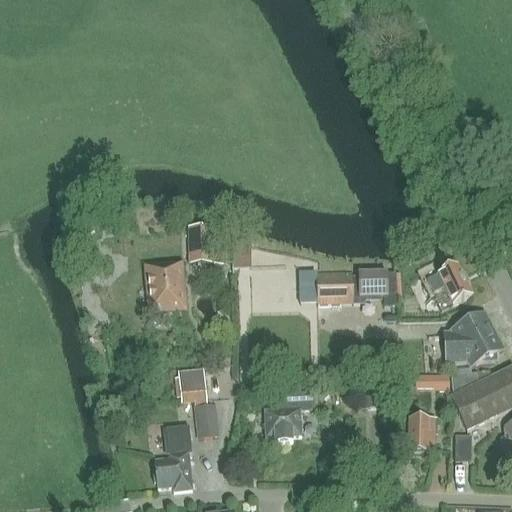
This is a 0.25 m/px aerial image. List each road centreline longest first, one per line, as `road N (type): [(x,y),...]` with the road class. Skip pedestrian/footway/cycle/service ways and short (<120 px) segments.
road 1 (unclassified): [(106,511),(231,494),(511,502)]
road 2 (unclassified): [(511,312),(347,0)]
